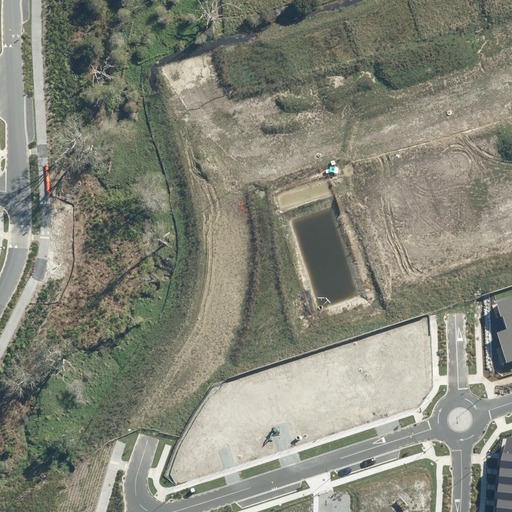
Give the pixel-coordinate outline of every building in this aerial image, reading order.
[(511,297),(497,302),(505,329),(495,332),(505,365),(511,363),(511,297)] [(503,453),(511,453),(511,437),(505,443),(503,453)] [(511,453),(503,453),(502,469),(511,469),(511,453)] [(511,469),(502,469),(500,484),(511,485),(511,469)] [(511,485),(500,484),(499,500),(511,501),(511,485)] [(511,511),(511,501),(499,500),(497,511),(511,511)]
